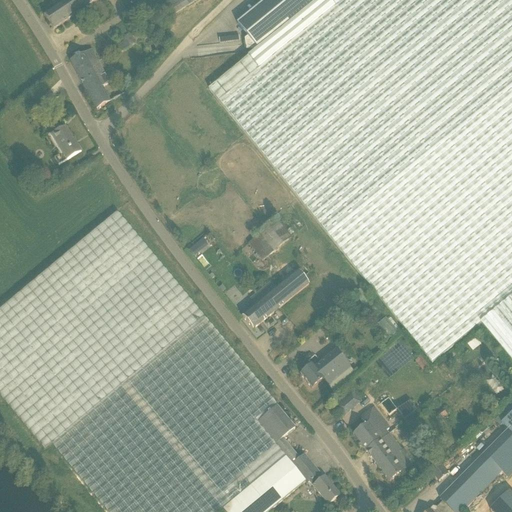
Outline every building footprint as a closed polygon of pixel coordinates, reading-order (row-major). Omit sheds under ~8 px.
[(56,7),(44,16),(53,30),(82,10),(75,0),(55,0),(52,2),(56,7)] [(75,0),(82,10),(96,0),(75,0)] [(170,0),(157,9),(160,15),(165,12),(169,18),(196,0),(170,0)] [(245,40),(246,41),(247,52),(257,50),(209,90),(244,132),(370,30),(345,0),(268,0),(238,25),(248,38),(245,40)] [(406,330),(511,241),(511,0),(406,0),(370,30),(244,132),(331,239),(406,330)] [(345,0),(370,30),(406,0),(345,0)] [(114,44),(121,54),(136,44),(129,34),(114,44)] [(92,50),(70,62),(96,111),(110,103),(110,102),(105,93),(102,88),(109,84),(92,50)] [(65,128),(52,137),(67,161),(81,153),(76,145),(75,146),(73,143),(74,143),(65,128)] [(220,511),(223,510),(223,511),(269,511),(305,482),(299,475),(311,464),(304,455),(299,459),(283,439),(295,429),(277,407),(263,389),(117,213),(0,310),(0,397),(44,451),(51,445),(106,511),(220,511)] [(277,220),(248,244),(262,261),(291,238),(277,220)] [(511,241),(406,330),(433,364),(481,324),(511,362),(511,241)] [(194,257),(201,252),(195,245),(189,251),(194,257)] [(256,295),(261,301),(242,317),(253,330),(309,285),(298,271),(276,290),(271,283),(256,295)] [(312,389),(324,380),(329,385),(350,367),(336,350),(315,368),(313,365),(300,375),(312,389)] [(415,362),(424,371),(429,365),(420,356),(415,362)] [(351,390),(346,394),(356,406),(362,401),(351,390)] [(331,395),(327,398),(332,404),(336,400),(331,395)] [(511,404),(497,420),(509,431),(441,500),(444,503),(438,508),(434,507),(428,511),(462,511),(502,472),(509,478),(511,475),(511,404)] [(353,434),(366,451),(389,434),(386,431),(389,428),(374,408),(361,417),(366,425),(353,434)] [(443,409),(437,414),(442,420),(448,415),(443,409)] [(366,451),(374,463),(396,445),(389,434),(366,451)] [(389,482),(409,467),(398,453),(401,452),(396,445),(374,463),(389,482)] [(440,462),(430,471),(439,483),(449,474),(440,462)] [(299,475),(305,482),(311,488),(313,487),(328,506),(340,496),(324,477),(321,480),(317,476),(319,474),(311,464),(299,475)] [(511,511),(511,494),(510,492),(490,511),(491,511),(511,511)]
